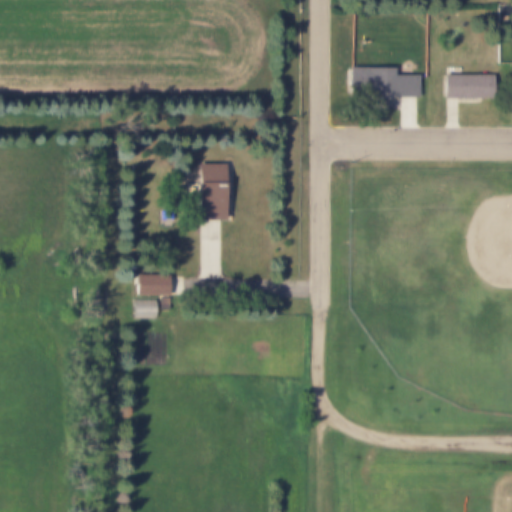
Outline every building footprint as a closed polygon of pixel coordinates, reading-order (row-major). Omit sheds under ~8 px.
[(415,75),(415,96),(346,96),(346,68),(390,68),(390,75),(415,75)] [(489,75),(489,99),(441,99),(441,75),(489,75)] [(225,222),(225,166),(198,166),(198,222),(225,222)] [(137,298),(170,298),(170,278),(137,278),(137,298)] [(159,322),(159,302),(135,302),(135,322),(159,322)]
